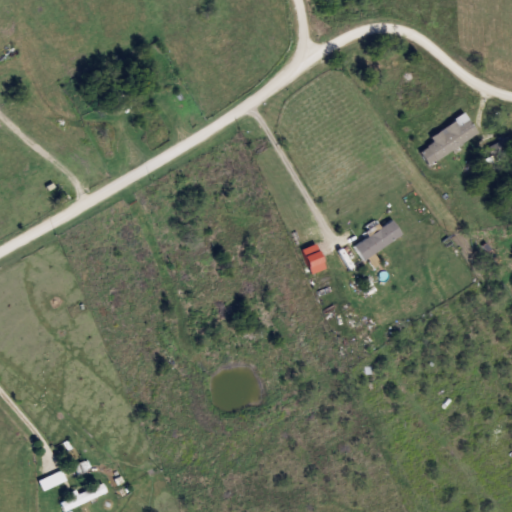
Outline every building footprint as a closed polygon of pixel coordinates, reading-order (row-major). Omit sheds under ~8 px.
[(98,100),(133,80),(138,88),(103,108),(98,100)] [(454,119),(457,123),(465,117),(475,131),(427,165),(417,151),(431,141),(429,137),(454,119)] [(352,246),(389,218),(400,232),(363,260),(352,246)] [(175,271),(167,254),(208,234),(216,251),(175,271)] [(61,511),(57,503),(100,483),(104,492),(61,511)]
